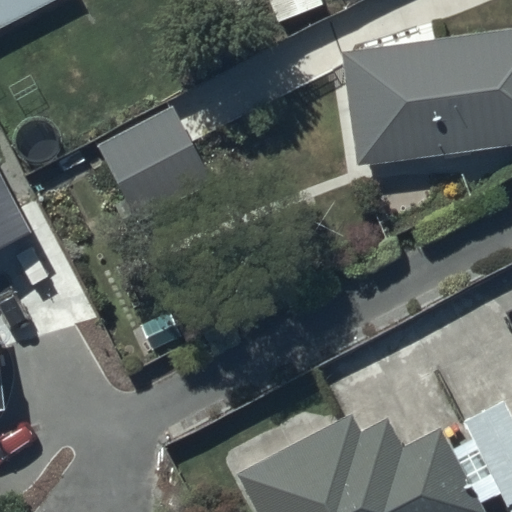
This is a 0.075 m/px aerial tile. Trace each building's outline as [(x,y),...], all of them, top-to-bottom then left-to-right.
[(0,0),(0,30),(60,0),(0,0)] [(511,32),(343,52),(357,165),(511,147),(511,32)] [(211,179),(171,106),(99,144),(139,218),(211,179)] [(0,330),(0,416),(8,416),(0,330)] [(353,415),(239,475),(258,511),(488,511),(445,429),(405,450),(389,420),(363,433),(353,415)]
